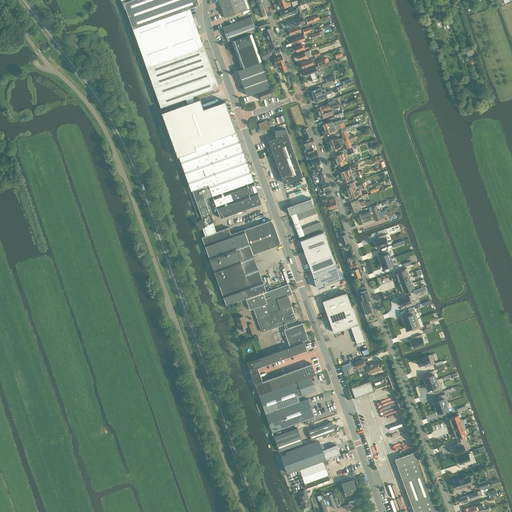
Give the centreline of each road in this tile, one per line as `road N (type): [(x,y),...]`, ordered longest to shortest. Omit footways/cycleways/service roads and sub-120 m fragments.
road 1 (unclassified): [(243,511),(109,139),(6,0)]
road 2 (primary): [(257,511),(124,144),(22,0)]
road 3 (residential): [(451,511),(300,96)]
road 4 (unclassified): [(382,511),(240,117)]
road 5 (unclassified): [(240,117),(205,0)]
